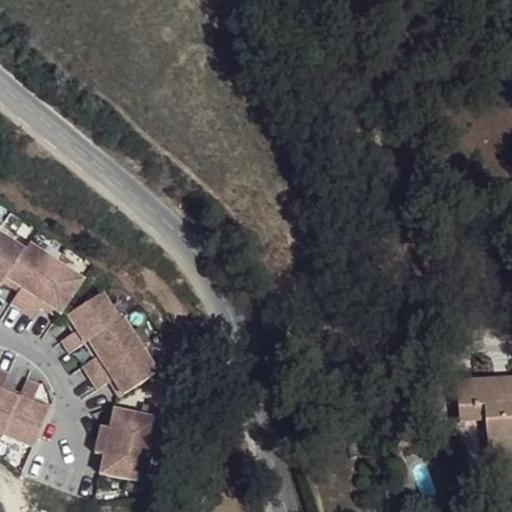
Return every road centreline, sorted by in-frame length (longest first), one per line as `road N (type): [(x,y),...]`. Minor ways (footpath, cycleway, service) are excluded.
road 1 (residential): [(0,85),(209,267),(239,333),(291,511)]
road 2 (residential): [(61,467),(73,406),(50,360),(0,332)]
